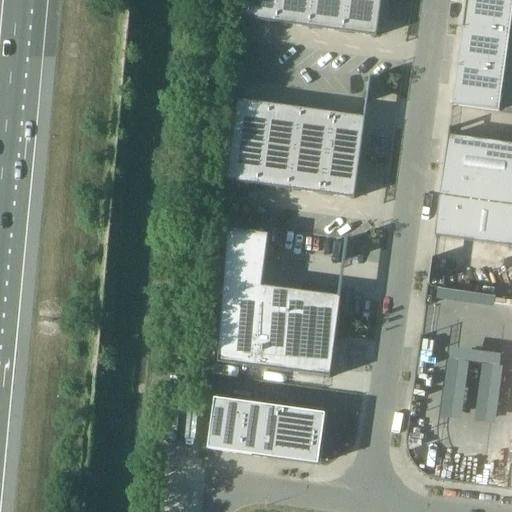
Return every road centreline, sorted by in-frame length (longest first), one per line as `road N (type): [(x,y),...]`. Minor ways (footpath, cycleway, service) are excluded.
road 1 (unclassified): [(438,0),(365,504)]
road 2 (motorway): [(0,213),(19,0)]
road 3 (unclassified): [(365,504),(213,485)]
